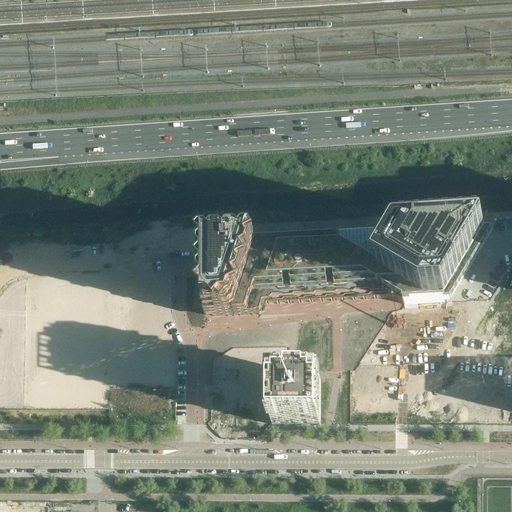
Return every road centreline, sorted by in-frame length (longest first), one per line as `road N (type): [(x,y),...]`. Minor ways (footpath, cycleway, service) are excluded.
road 1 (motorway): [(56,143),(511,113)]
road 2 (residential): [(0,281),(36,268),(178,259),(178,312),(192,357),(191,461)]
road 3 (residential): [(511,457),(191,461)]
road 4 (residential): [(191,461),(0,461)]
